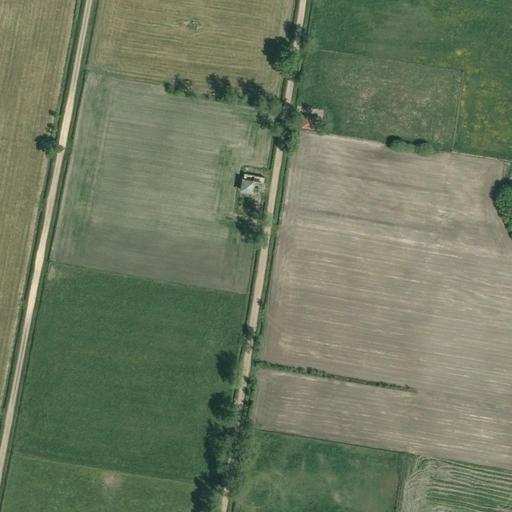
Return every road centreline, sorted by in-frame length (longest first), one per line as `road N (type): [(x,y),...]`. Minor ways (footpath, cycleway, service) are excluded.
road 1 (track): [(223,511),(302,0)]
road 2 (track): [(0,455),(83,0)]
